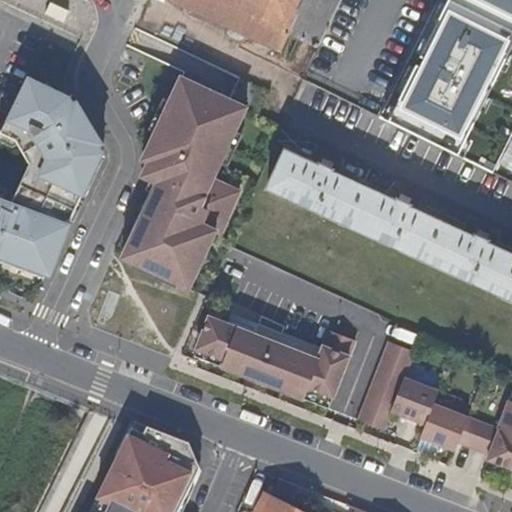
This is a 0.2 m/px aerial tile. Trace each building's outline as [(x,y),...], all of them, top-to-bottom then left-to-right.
[(167,0),(280,53),(288,34),(318,47),(331,20),(340,0),(167,0)] [(438,0),(410,60),(454,82),(480,29),(462,20),(471,0),(489,0),(496,3),(497,0),(438,0)] [(238,188),(211,178),(240,102),(164,74),(126,175),(140,181),(110,261),(185,289),(207,232),(220,237),(238,188)] [(0,261),(40,277),(100,153),(100,152),(66,99),(26,78),(23,83),(17,96),(0,128),(0,132),(13,139),(28,163),(9,203),(0,201),(1,199),(0,198),(0,261)] [(422,121),(418,130),(432,136),(435,127),(422,121)] [(285,149),(266,189),(511,303),(511,256),(286,150),(285,149)] [(204,303),(183,355),(301,399),(315,353),(204,303)] [(324,356),(318,370),(337,379),(343,365),(324,356)] [(445,417),(448,409),(370,370),(367,378),(445,417)] [(475,404),(511,421),(511,383),(490,373),(475,404)] [(361,391),(455,439),(467,418),(449,409),(448,409),(445,417),(367,378),(361,391)] [(511,468),(511,421),(475,404),(474,407),(479,410),(473,421),(483,427),(472,448),(511,468)] [(455,439),(472,448),(483,427),(473,421),(467,418),(455,439)] [(174,511),(175,511),(181,499),(194,472),(188,470),(193,460),(185,441),(145,425),(142,431),(129,425),(94,496),(107,502),(102,511),(174,511)] [(256,491),(245,511),(298,511),(264,495),(256,491)]
